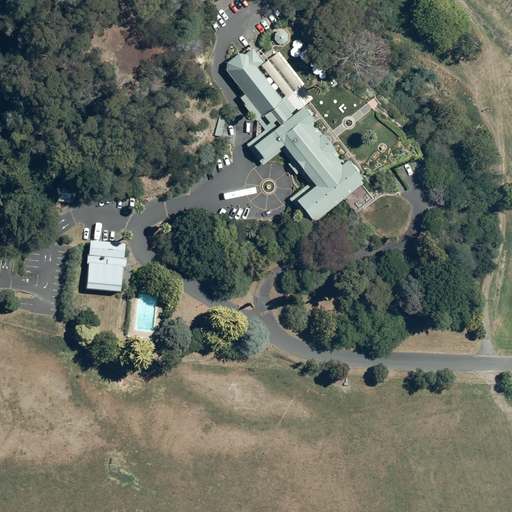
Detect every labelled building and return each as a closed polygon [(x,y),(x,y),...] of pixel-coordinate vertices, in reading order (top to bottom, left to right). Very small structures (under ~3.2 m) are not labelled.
[(291,193),(315,223),(366,182),(363,179),(365,177),(349,156),(342,162),(333,150),(336,148),(323,132),(319,135),(309,122),(314,118),(305,105),(298,111),(285,95),(282,98),(257,66),(263,61),(253,48),(247,52),(239,52),(228,61),(227,70),(245,92),(238,98),(262,128),(244,143),(263,167),(281,152),(305,182),(291,193)] [(222,135),(225,118),(212,115),(208,132),(222,135)] [(73,201),(75,183),(59,182),(58,200),(73,201)] [(125,244),(90,241),(86,290),(121,293),(125,244)] [(61,312),(23,307),(21,321),(14,320),(12,330),(58,336),(61,312)] [(263,361),(259,375),(314,387),(354,392),(355,378),(313,373),(263,361)]
